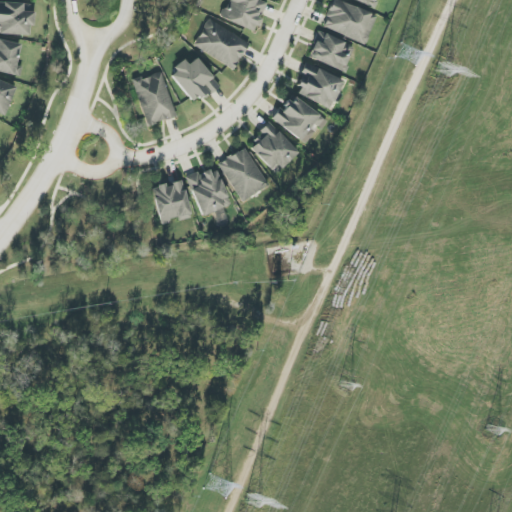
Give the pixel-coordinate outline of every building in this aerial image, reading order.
[(266,2),(260,0),(226,0),(220,18),(255,32),(266,2)] [(377,17),(337,0),(333,0),(322,27),(365,45),(377,17)] [(353,0),(373,8),(375,0),(353,0)] [(0,34),(28,36),(29,25),(33,25),(34,13),(30,12),(31,5),(0,1),(0,34)] [(249,44),(209,20),(193,45),(233,70),(249,44)] [(308,59),(345,72),(354,45),(317,33),(308,59)] [(0,72),(20,77),(22,67),(16,66),(21,45),(0,40),(0,72)] [(170,74),(194,105),(218,86),(197,58),(188,65),(185,62),(170,74)] [(330,109),(343,81),(307,64),(294,93),(330,109)] [(147,126),(176,117),(162,72),(133,81),(147,126)] [(15,87),(0,80),(0,114),(4,116),(15,87)] [(306,144),(317,127),(321,130),(328,120),(294,98),(290,104),(284,101),(271,120),(306,144)] [(261,135),(249,148),(277,174),(298,152),(267,123),(259,132),(261,135)] [(242,203),(269,186),(244,147),(218,164),(242,203)] [(186,179),(202,217),(231,205),(215,167),(186,179)] [(151,188),(159,224),(190,217),(182,181),(165,185),(151,188)]
